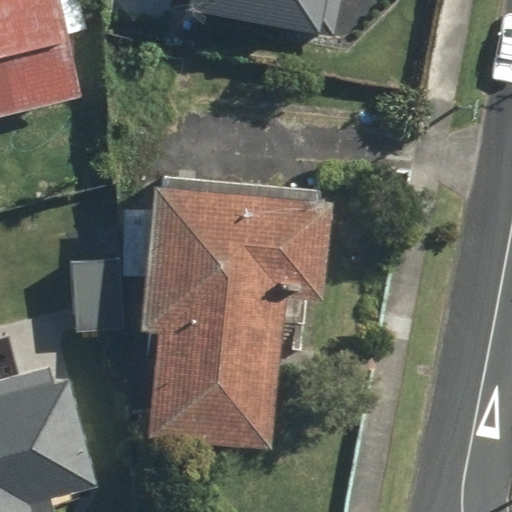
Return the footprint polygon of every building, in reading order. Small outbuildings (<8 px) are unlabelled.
[(48,0),(0,0),(0,118),(73,101),(48,0)] [(335,0),(188,0),(186,17),(330,39),(335,0)] [(327,204),(145,193),(136,336),(148,337),(141,441),(269,449),(279,294),(322,296),(327,204)] [(123,262),(69,261),(68,333),(121,334),(123,262)] [(0,511),(53,511),(50,500),(97,487),(66,380),(48,385),(43,367),(0,379),(0,511)]
